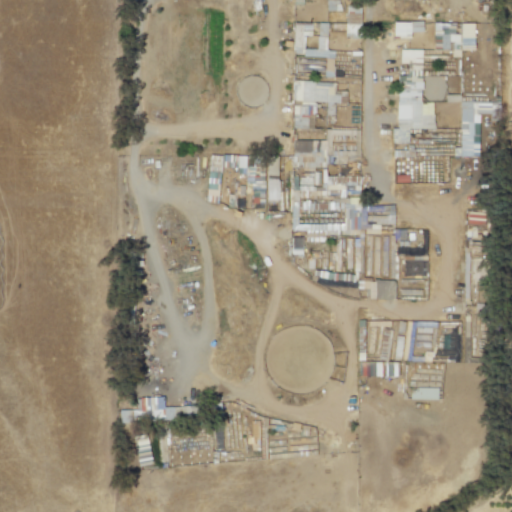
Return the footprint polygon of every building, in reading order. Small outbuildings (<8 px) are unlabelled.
[(338,11),(338,0),(324,0),(324,11),(338,11)] [(359,7),(345,6),(344,28),(349,28),(349,25),(358,25),(359,7)] [(390,37),(408,36),(408,32),(420,32),(420,22),(390,22),(390,37)] [(309,36),(310,24),(292,23),(290,51),(301,51),(302,35),(309,36)] [(302,58),(333,59),(333,51),(325,50),(326,24),(316,23),(315,50),(302,49),(302,58)] [(432,50),(449,50),(450,57),(460,57),(460,64),(470,64),(470,26),(460,26),(460,34),(454,34),(454,23),(431,23),(432,50)] [(420,50),(398,50),(398,64),(420,64),(420,50)] [(431,129),(431,113),(419,113),(419,80),(407,80),(407,77),(395,77),(395,129),(390,129),(391,143),(406,143),(406,129),(431,129)] [(289,101),(325,102),(324,116),(333,116),(333,103),(337,103),(337,95),(332,95),(332,83),(290,81),(289,101)] [(457,157),(477,157),(477,115),(469,115),(469,94),(457,94),(457,157)] [(309,106),(290,106),(290,127),(309,127),(309,106)] [(264,195),(270,195),(270,186),(275,186),(276,156),(265,156),(264,195)] [(402,276),(425,276),(424,260),(401,260),(402,276)] [(378,377),(378,363),(356,363),(356,376),(378,377)]
